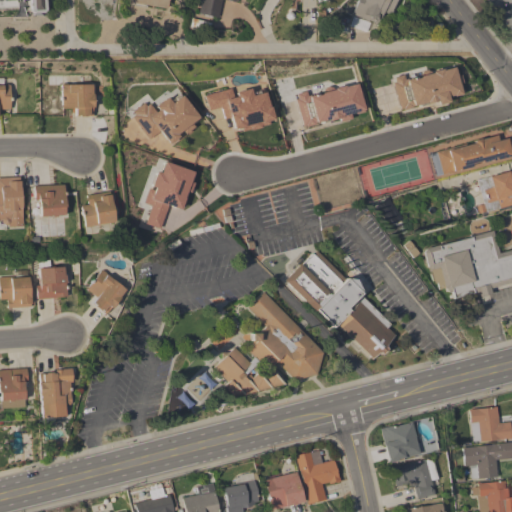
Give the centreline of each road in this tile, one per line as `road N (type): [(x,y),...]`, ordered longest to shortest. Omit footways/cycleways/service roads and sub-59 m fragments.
road 1 (residential): [(481,41),(112,50),(72,40),(66,0)]
road 2 (secondary): [(0,495),(344,410)]
road 3 (residential): [(511,108),(281,172),(234,175)]
